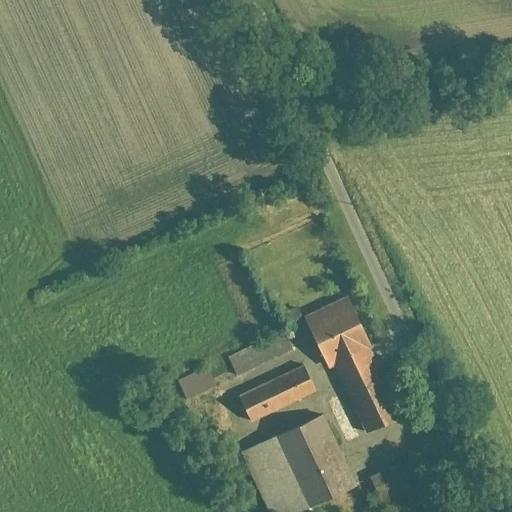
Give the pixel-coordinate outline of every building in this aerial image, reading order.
[(403,415),(345,292),(301,312),(327,367),(332,365),(364,433),(403,415)] [(291,349),(280,328),(226,355),(237,376),(291,349)] [(315,389),(299,360),(236,394),(252,423),(315,389)] [(215,386),(206,365),(176,379),(186,400),(215,386)] [(291,511),(355,482),(320,411),(238,450),(267,511),(291,511)] [(367,475),(384,511),(416,511),(436,503),(413,454),(367,475)]
